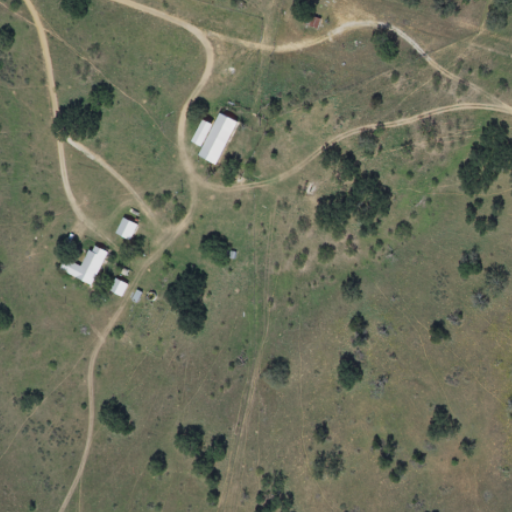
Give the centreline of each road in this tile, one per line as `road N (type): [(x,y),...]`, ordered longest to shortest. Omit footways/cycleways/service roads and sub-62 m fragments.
road 1 (residential): [(274,121),(62,23),(0,3)]
road 2 (residential): [(23,11),(51,51),(33,121),(34,178),(65,248),(91,281)]
road 3 (residential): [(274,0),(511,77)]
